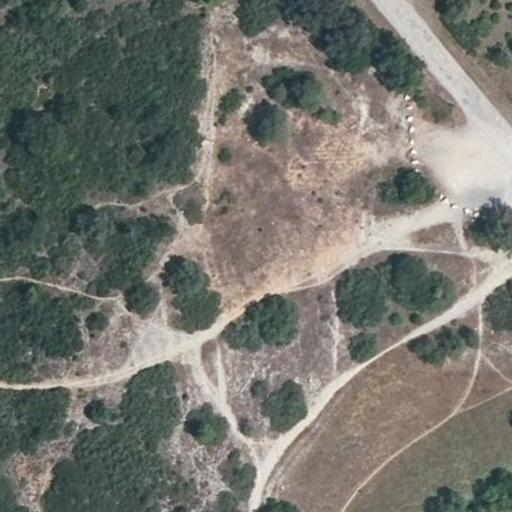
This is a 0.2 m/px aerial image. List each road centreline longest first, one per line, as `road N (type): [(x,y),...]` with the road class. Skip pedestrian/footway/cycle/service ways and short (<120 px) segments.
road 1 (track): [(511,276),(345,383),(290,437),(265,475),(257,511)]
road 2 (unclassified): [(401,0),(511,125)]
